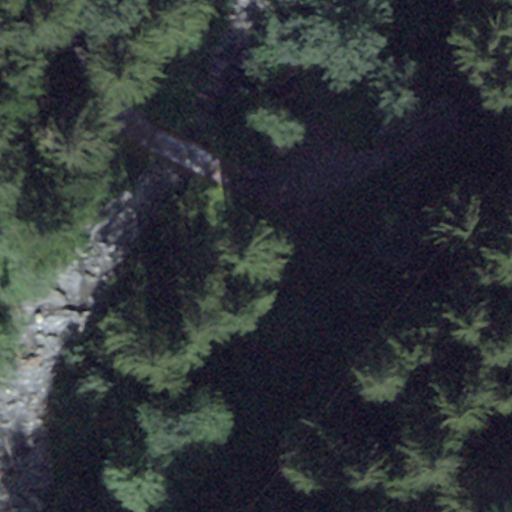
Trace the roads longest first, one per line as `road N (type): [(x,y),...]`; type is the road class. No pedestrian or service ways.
road 1 (track): [(511,78),(338,181),(238,179),(140,136),(117,83),(81,52),(76,0)]
road 2 (track): [(338,181),(257,297),(122,443),(101,493),(110,511)]
